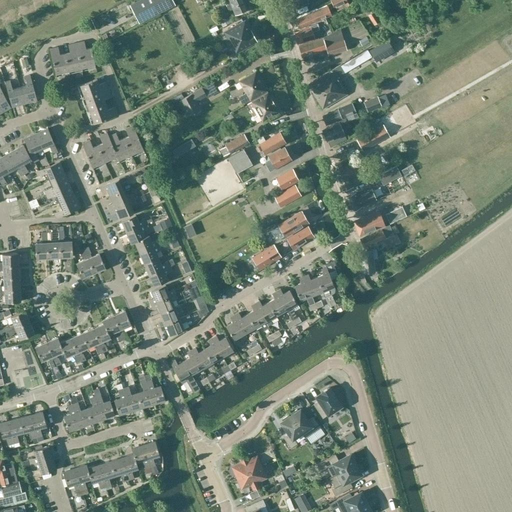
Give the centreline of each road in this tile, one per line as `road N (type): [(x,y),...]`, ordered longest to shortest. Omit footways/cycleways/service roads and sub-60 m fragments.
road 1 (residential): [(280,0),(350,234),(220,307),(157,355)]
road 2 (residential): [(391,511),(354,383),(340,366),(322,367),(202,458)]
road 3 (residential): [(63,144),(127,116),(105,65),(85,34),(49,45),(37,58),(48,113)]
road 4 (residential): [(123,286),(63,144)]
